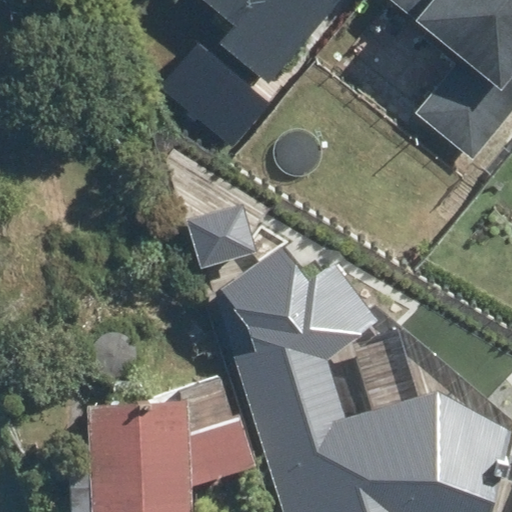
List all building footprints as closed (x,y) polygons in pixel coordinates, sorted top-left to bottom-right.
[(221,39),(272,81),(338,0),(209,0),(236,22),(221,39)] [(511,0),(385,0),(453,61),(415,103),(472,154),(511,108),(511,0)] [(234,149),(271,105),(199,44),(161,88),(234,149)] [(187,221),(201,270),(258,253),(244,204),(187,221)] [(312,280),(279,245),(221,291),(248,325),(257,352),(233,356),(283,511),(490,511),(511,432),(438,392),(343,418),(326,359),(378,319),(335,262),(312,280)] [(84,394),(88,462),(65,463),(67,511),(190,511),(189,477),(245,458),(216,370),(153,391),(132,392),(131,377),(111,378),(111,393),(84,394)]
